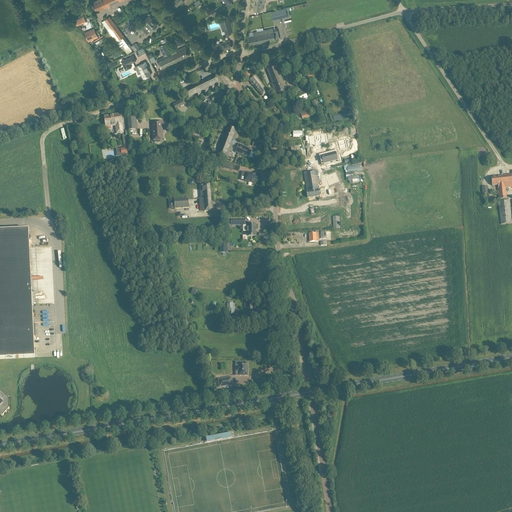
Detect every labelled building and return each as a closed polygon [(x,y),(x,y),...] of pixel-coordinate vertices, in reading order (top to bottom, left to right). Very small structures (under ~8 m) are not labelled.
[(97,0),(92,2),(96,12),(121,0),(122,0),(97,0)] [(253,0),(253,10),(255,10),(258,10),(260,11),(260,10),(261,4),(264,4),(265,4),(264,0),(253,0)] [(216,11),(212,13),(214,17),(218,14),(220,13),(226,9),(224,6),(224,5),(218,10),(216,11)] [(289,17),(287,8),(271,12),(273,21),(276,20),(276,19),(283,17),(283,18),(289,17)] [(78,25),(86,22),(84,16),(76,20),(78,25)] [(109,16),(102,22),(105,26),(109,32),(116,41),(116,42),(117,41),(121,46),(127,41),(124,36),(116,26),(112,20),(109,16)] [(144,22),(139,26),(142,29),(146,34),(148,33),(151,30),(153,29),(156,26),(151,21),(152,20),(149,16),(146,18),(145,19),(143,21),(144,22)] [(222,20),(226,35),(231,33),(227,19),(222,20)] [(92,40),(92,39),(97,36),(94,28),(84,33),(88,42),(92,40)] [(275,39),(279,38),(277,30),(273,31),(273,28),(253,32),(253,35),(248,36),(250,45),(275,40),(275,39)] [(162,45),(161,45),(159,46),(164,56),(157,60),(161,69),(175,62),(171,53),(165,43),(163,40),(160,41),(162,45)] [(209,46),(211,53),(232,48),(230,40),(209,46)] [(175,62),(190,55),(185,46),(171,53),(175,62)] [(121,61),(124,66),(124,65),(128,63),(129,64),(136,61),(133,55),(121,61)] [(138,74),(141,73),(143,78),(151,75),(147,68),(148,67),(145,62),(135,67),(138,74)] [(271,84),(276,96),(288,91),(277,66),(267,70),(272,83),(271,84)] [(306,82),(323,78),(321,70),(304,74),(306,82)] [(333,80),(341,78),(340,70),(332,72),(333,80)] [(215,75),(184,91),(189,100),(200,94),(204,92),(220,84),(215,75)] [(269,90),(256,75),(249,80),(262,96),(269,90)] [(303,85),(292,89),(293,94),(300,91),(303,101),(308,99),(303,85)] [(221,99),(218,94),(211,98),(214,103),(221,99)] [(173,104),(176,109),(185,104),(183,99),(173,104)] [(117,134),(123,133),(122,125),(121,114),(104,116),(106,127),(106,126),(111,125),(111,126),(116,126),(117,134)] [(127,117),(129,131),(136,130),(134,116),(127,117)] [(162,121),(152,122),(153,141),(154,141),(155,143),(161,143),(160,140),(163,140),(162,121)] [(239,129),(228,125),(217,155),(227,159),(239,129)] [(326,134),(309,137),(310,146),(316,145),(316,144),(321,143),(321,144),(327,143),(326,134)] [(345,140),(338,141),(340,150),(347,148),(345,140)] [(235,152),(249,158),(252,150),(239,144),(235,152)] [(335,152),(321,156),(323,164),(337,160),(335,152)] [(318,170),(303,172),(306,198),(319,196),(318,190),(316,176),(319,176),(318,170)] [(298,171),(289,172),(290,182),(300,181),(303,180),(302,176),(299,176),(298,171)] [(258,182),(259,179),(258,179),(259,175),(246,173),(242,172),(241,176),(245,177),(244,181),(245,181),(248,182),(252,183),(257,184),(258,182)] [(335,172),(325,177),(329,186),(339,181),(335,172)] [(511,174),(491,177),(492,186),(498,185),(500,199),(506,198),(506,195),(505,188),(511,187),(511,174)] [(300,181),(290,182),(291,192),(301,190),(300,181)] [(199,198),(200,210),(204,210),(204,212),(213,211),(211,184),(200,185),(201,198),(199,198)] [(291,192),(290,192),(292,200),(303,198),(302,190),(301,190),(291,192)] [(344,194),(334,195),(336,204),(346,202),(344,194)] [(189,208),(188,198),(174,199),(175,209),(189,208)] [(498,202),(501,225),(511,224),(509,201),(498,202)] [(346,202),(336,204),(338,213),(347,211),(346,202)] [(305,223),(319,221),(318,212),(304,215),(305,223)] [(333,233),(344,232),(344,223),(339,223),(332,224),(333,233)] [(256,225),(247,225),(247,237),(256,237),(256,225)] [(0,358),(35,357),(29,229),(0,230),(0,416),(3,416),(10,409),(9,399),(2,392),(0,392),(0,358)] [(321,231),(321,239),(326,239),(326,234),(330,234),(330,230),(321,231)] [(309,234),(310,242),(319,241),(318,231),(316,231),(316,233),(309,234)] [(254,302),(245,302),(245,308),(246,308),(246,316),(254,315),(254,302)] [(229,316),(225,316),(225,324),(229,323),(229,324),(244,324),(244,316),(229,316)] [(247,375),(247,363),(236,363),(236,371),(238,371),(238,375),(247,375)] [(233,385),(231,377),(218,380),(219,387),(233,385)] [(231,437),(230,433),(206,438),(207,441),(204,442),(204,443),(234,438),(233,436),(231,437)]
